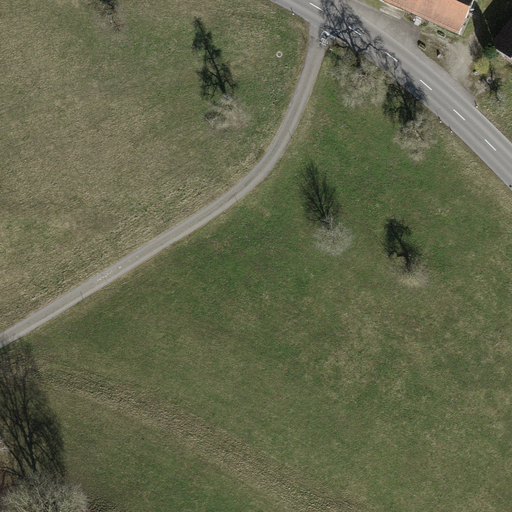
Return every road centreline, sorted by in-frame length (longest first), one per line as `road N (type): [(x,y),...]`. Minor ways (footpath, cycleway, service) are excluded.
road 1 (track): [(0,342),(234,198),(277,153),(332,16)]
road 2 (tertiary): [(305,0),(398,60),(511,167)]
